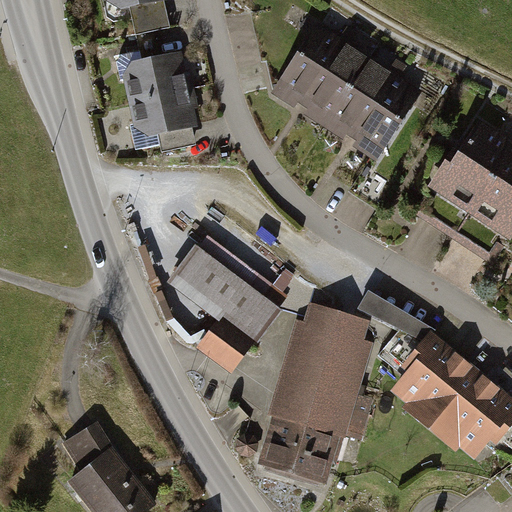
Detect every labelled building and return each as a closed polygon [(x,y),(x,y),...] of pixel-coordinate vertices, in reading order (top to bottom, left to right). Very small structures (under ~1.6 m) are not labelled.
[(155,14),(153,0),(103,0),(106,19),(155,14)] [(341,44),(315,29),(272,99),(297,114),(341,44)] [(366,60),(341,44),(297,114),(322,130),(366,60)] [(178,97),(173,52),(121,57),(125,103),(178,97)] [(391,76),(366,60),(322,130),(348,146),(391,76)] [(417,91),(391,76),(348,146),(373,161),(417,91)] [(182,143),(178,97),(125,103),(130,148),(182,143)] [(505,148),(470,124),(427,185),(462,210),(505,148)] [(511,213),(511,152),(505,148),(462,210),(497,234),(511,213)] [(284,301),(200,238),(165,284),(211,319),(192,344),(230,373),(284,301)] [(335,440),(369,330),(295,307),(260,416),(335,440)] [(511,411),(511,403),(428,332),(380,387),(468,462),(511,411)] [(322,482),(335,440),(260,416),(247,459),(322,482)] [(95,511),(144,511),(157,502),(100,431),(58,464),(95,511)]
